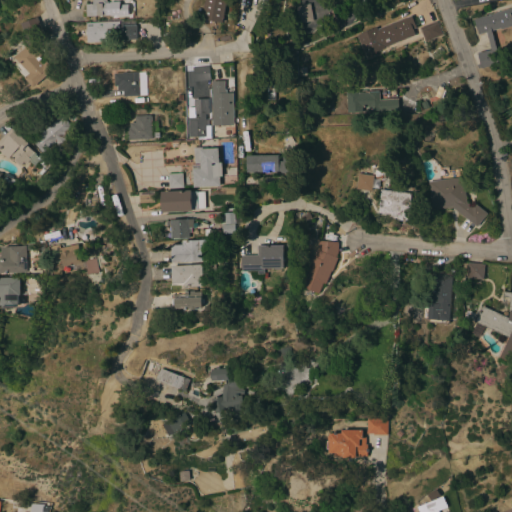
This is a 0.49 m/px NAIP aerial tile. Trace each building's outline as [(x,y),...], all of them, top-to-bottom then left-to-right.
[(105,0),(106,2),(107,2),(108,3),(118,2),(119,15),(86,17),(85,5),(92,4),(92,0),(105,0)] [(200,19),(203,0),(224,0),(221,23),(200,19)] [(309,4),(312,21),(297,24),(293,7),(309,4)] [(511,7),(511,25),(502,29),(502,27),(490,31),(495,49),(495,53),(497,60),(479,65),(476,53),(490,50),(485,33),(477,35),(473,19),(511,7)] [(410,16),(414,28),(411,29),(414,36),(383,47),(384,48),(364,56),(356,35),(376,28),(376,29),(410,16)] [(21,24),(37,17),(42,31),(31,35),(32,38),(27,40),(21,24)] [(118,21),(118,24),(122,23),(122,26),(135,25),(136,39),(118,40),(118,41),(87,43),(86,23),(118,21)] [(419,28),(435,21),(441,35),(424,41),(419,28)] [(25,78),(29,74),(14,57),(30,43),(41,55),(39,57),(41,59),(39,60),(43,64),(46,61),(53,69),(33,87),(25,78)] [(193,81),(192,67),(208,66),(209,80),(193,81)] [(138,95),(123,96),(122,90),(117,90),(117,86),(114,86),(113,74),(121,73),(125,72),(125,73),(137,72),(138,95)] [(224,81),(224,90),(225,90),(225,93),(232,93),(233,125),(211,125),(211,81),(224,81)] [(266,100),(265,86),(274,86),(274,100),(266,100)] [(345,91),(358,91),(358,93),(367,92),(367,91),(378,91),(379,100),(397,99),(398,110),(368,111),(368,106),(361,107),(361,112),(346,113),(345,91)] [(195,118),(195,114),(194,114),(193,99),(207,99),(208,114),(205,114),(205,120),(208,120),(208,126),(204,126),(205,131),(210,131),(210,136),(205,136),(205,137),(203,137),(203,139),(198,139),(198,138),(197,138),(197,137),(188,137),(187,133),(186,124),(187,124),(187,118),(195,118)] [(428,108),(422,110),(419,103),(425,101),(428,108)] [(61,115),(72,128),(66,133),(67,134),(63,138),(66,142),(59,147),(55,142),(42,153),(31,140),(61,115)] [(126,140),(126,128),(129,128),(128,123),(134,122),(134,116),(149,115),(151,139),(126,140)] [(0,138),(11,127),(28,144),(26,146),(37,156),(36,156),(37,157),(40,154),(49,162),(43,167),(38,162),(34,167),(28,161),(25,164),(23,162),(20,166),(10,156),(7,159),(0,152),(0,138)] [(425,133),(432,135),(431,142),(423,141),(425,133)] [(218,163),(221,163),(221,177),(219,177),(219,186),(192,187),(191,165),(193,165),(193,148),(207,147),(207,149),(217,148),(218,163)] [(282,155),(282,158),(295,157),(295,172),(284,172),(285,173),(277,173),(277,172),(245,173),(245,156),(282,155)] [(383,175),(383,178),(376,179),(376,170),(386,170),(386,175),(383,175)] [(182,173),(183,188),(168,189),(167,174),(182,173)] [(372,191),(356,189),(359,173),(374,176),(372,191)] [(16,180),(9,186),(0,181),(0,179),(4,175),(16,180)] [(464,177),(466,190),(465,191),(466,203),(471,207),(474,204),(487,213),(476,227),(451,208),(431,210),(428,182),(464,177)] [(412,193),(408,222),(397,220),(397,217),(391,216),(391,215),(378,213),(381,189),(412,193)] [(191,191),(191,192),(204,191),(204,209),(192,210),(192,211),(162,213),(161,192),(191,191)] [(139,203),(139,194),(153,194),(154,203),(139,203)] [(235,223),(225,224),(224,214),(234,213),(235,223)] [(304,221),(301,217),(309,213),(311,218),(304,221)] [(193,228),(191,228),(191,233),(189,233),(189,238),(170,239),(170,226),(166,226),(166,220),(192,219),(193,228)] [(234,224),(235,233),(223,234),(222,225),(234,224)] [(171,247),(172,245),(182,245),(182,241),(200,240),(201,261),(172,263),(171,247)] [(337,242),(337,244),(338,244),(337,254),(336,254),(336,257),(337,258),(332,272),(331,271),(325,284),(323,283),(318,295),(309,292),(312,287),(308,285),(311,279),(304,277),(315,249),(317,250),(317,241),(337,242)] [(47,247),(60,244),(60,248),(78,244),(79,250),(78,250),(81,261),(94,258),(97,272),(86,275),(85,268),(83,268),(69,271),(69,272),(64,273),(64,271),(62,262),(51,264),(47,247)] [(263,245),(263,246),(284,245),(284,268),(283,268),(283,269),(275,270),(275,268),(265,269),(265,275),(257,275),(257,271),(242,271),(242,255),(258,255),(257,245),(263,245)] [(28,272),(0,273),(0,256),(1,256),(0,247),(11,247),(26,246),(28,272)] [(482,280),(466,278),(468,263),(484,265),(482,280)] [(202,265),(203,286),(185,287),(184,283),(173,284),(172,267),(202,265)] [(448,321),(427,320),(428,303),(430,303),(432,274),(451,276),(448,320),(448,321)] [(0,277),(20,277),(20,296),(18,296),(18,308),(2,308),(2,304),(1,304),(1,306),(0,306),(0,277)] [(195,291),(195,292),(202,292),(203,307),(196,307),(196,310),(191,310),(191,308),(177,308),(177,309),(172,310),(171,295),(180,295),(185,295),(185,292),(195,291)] [(511,292),(511,354),(508,362),(499,357),(508,338),(474,322),(482,306),(508,318),(508,312),(507,312),(509,298),(502,297),(503,292),(511,292)] [(414,327),(410,332),(406,329),(409,324),(414,327)] [(279,361),(279,360),(277,360),(274,349),(288,346),(290,358),(287,359),(287,360),(287,361),(280,363),(279,361)] [(239,379),(239,383),(242,383),(241,390),(243,390),(242,396),(241,396),(242,403),(239,404),(238,404),(240,410),(232,412),(231,407),(224,408),(224,410),(223,410),(223,411),(216,413),(215,411),(213,412),(211,399),(214,398),(214,396),(218,396),(218,397),(221,396),(222,385),(226,384),(226,380),(210,381),(210,378),(209,379),(208,372),(209,372),(209,369),(214,369),(214,367),(218,367),(218,369),(226,368),(227,374),(237,373),(237,380),(239,379)] [(154,379),(158,368),(189,380),(185,391),(154,379)] [(167,436),(161,425),(184,412),(189,421),(182,424),(184,427),(167,436)] [(387,420),(386,435),(372,435),(372,434),(366,434),(366,420),(387,420)] [(362,430),(362,437),(365,437),(365,444),(367,444),(366,456),(355,456),(355,458),(342,458),(342,456),(334,456),(334,453),(328,453),(328,449),(326,449),(326,441),(328,441),(328,436),(329,436),(329,433),(340,434),(340,430),(362,430)] [(178,482),(178,477),(177,472),(179,472),(187,471),(188,478),(188,481),(184,481),(178,482)] [(449,493),(450,493),(448,488),(453,487),(454,492),(455,492),(456,499),(451,500),(449,493)] [(419,511),(417,507),(431,501),(442,497),(447,507),(438,511),(419,511)]
